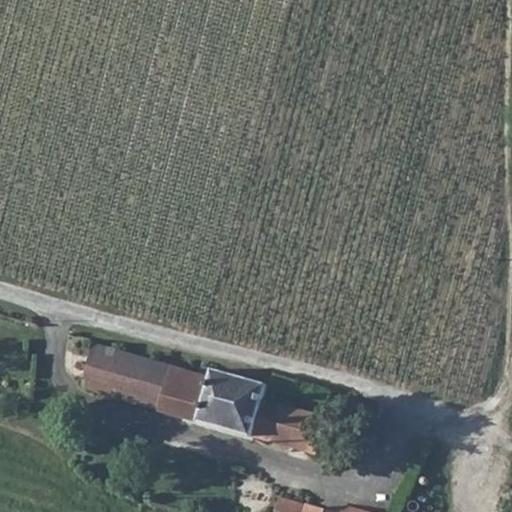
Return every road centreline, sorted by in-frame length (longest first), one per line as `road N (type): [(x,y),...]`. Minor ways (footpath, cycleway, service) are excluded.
road 1 (unclassified): [(0,291),(476,425),(472,511)]
road 2 (track): [(511,361),(497,191),(511,46)]
